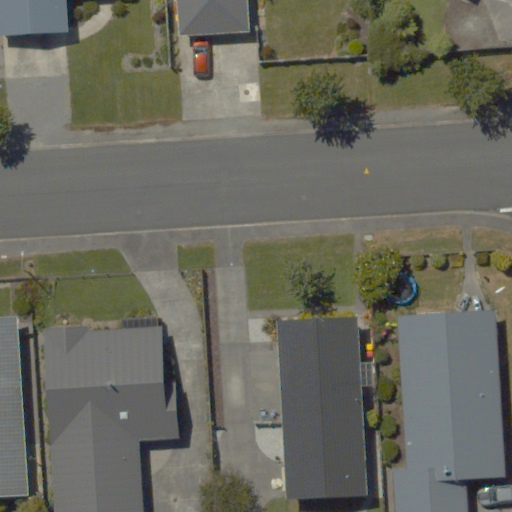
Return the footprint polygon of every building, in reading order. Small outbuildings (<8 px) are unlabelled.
[(0,0),(0,31),(67,30),(66,0),(0,0)] [(175,0),(176,37),(245,36),(244,0),(175,0)] [(498,309),(401,316),(413,511),(465,511),(463,478),(509,475),(498,309)] [(359,318),(274,324),(287,502),(372,496),(359,318)] [(15,323),(0,323),(0,494),(25,493),(15,323)] [(164,330),(43,338),(54,511),(141,511),(137,438),(171,436),(164,330)]
